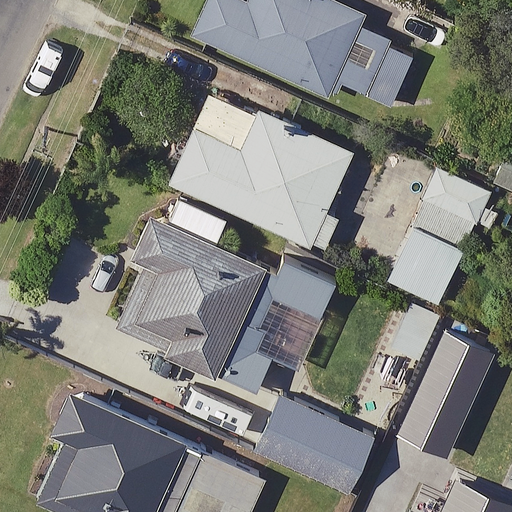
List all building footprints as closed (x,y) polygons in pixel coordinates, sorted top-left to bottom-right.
[(367,12),(340,0),(217,0),(202,34),(338,95),(345,80),(395,103),(417,55),(359,29),(367,12)] [(212,90),(174,183),(452,298),(497,189),(438,164),(431,181),(212,90)] [(119,328),(254,385),(290,301),(329,318),(339,295),(220,244),(230,221),(174,197),(119,328)] [(495,341),(453,322),(426,381),(468,400),(495,341)] [(253,511),(269,478),(74,391),(58,429),(67,433),(38,499),(66,511),(253,511)] [(378,437),(285,397),(262,450),(355,490),(378,437)]
